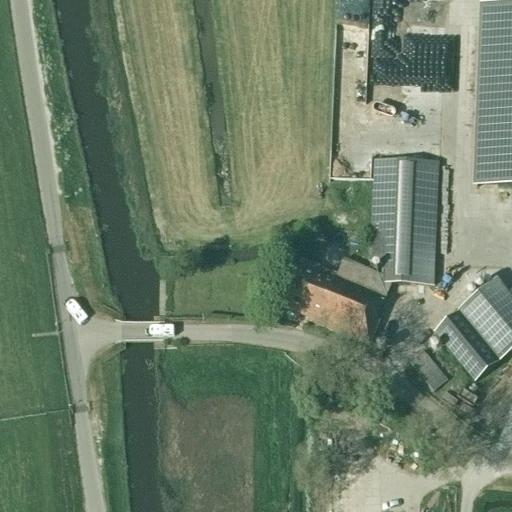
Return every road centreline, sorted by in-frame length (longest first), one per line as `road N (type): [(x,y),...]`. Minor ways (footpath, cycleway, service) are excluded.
road 1 (tertiary): [(480,448),(385,376),(316,346),(239,333),(160,332)]
road 2 (tertiary): [(68,337),(15,0)]
road 3 (unclassified): [(92,511),(68,337)]
